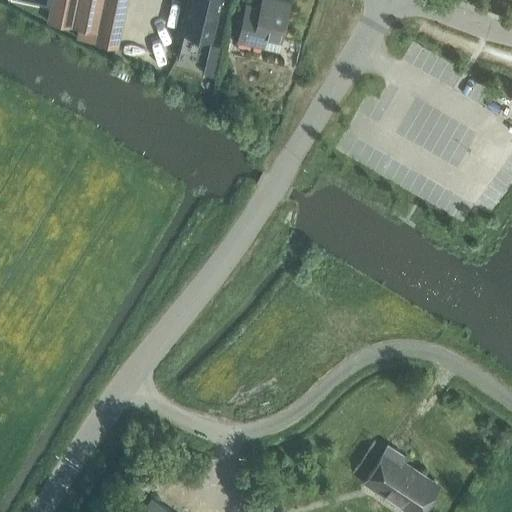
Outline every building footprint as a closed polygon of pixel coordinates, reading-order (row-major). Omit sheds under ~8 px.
[(50,0),(46,20),(95,29),(92,41),(118,45),(127,0),(50,0)] [(220,0),(187,0),(181,28),(212,35),(220,0)] [(265,33),(280,37),(288,0),(259,0),(259,4),(245,1),(237,37),(263,43),(265,33)] [(206,59),(218,62),(221,46),(210,43),(206,59)] [(403,455),(388,445),(365,480),(413,511),(419,511),(437,485),(399,460),(403,455)] [(174,511),(153,498),(144,511),(174,511)]
